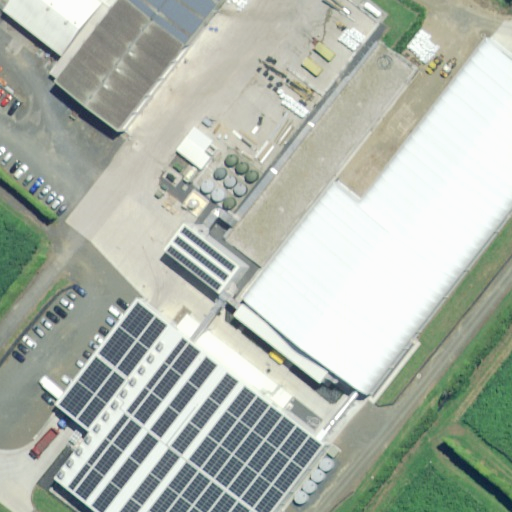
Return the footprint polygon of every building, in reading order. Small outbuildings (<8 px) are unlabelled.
[(10,0),(1,13),(58,58),(99,6),(91,0),(10,0)] [(122,0),(52,89),(116,139),(226,0),(122,0)] [(334,183),(236,311),(368,411),(511,224),(511,56),(491,40),(364,205),(334,183)] [(213,158),(189,139),(180,150),(203,169),(213,158)] [(94,431),(54,482),(93,511),(272,511),(322,448),(138,307),(61,406),(94,431)]
